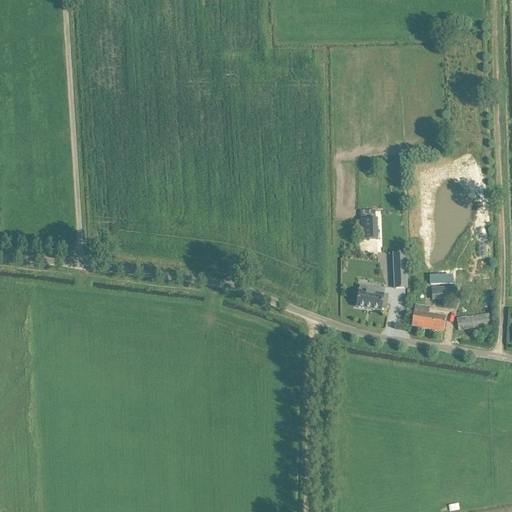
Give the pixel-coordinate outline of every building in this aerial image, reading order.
[(378,239),(378,219),(375,219),(375,210),(361,210),(361,220),(361,239),(378,239)] [(408,278),(407,253),(393,253),(394,278),(408,278)] [(430,280),(431,285),(452,284),(452,276),(451,276),(430,277),(430,280)] [(385,290),(369,288),(368,292),(360,291),(359,296),(357,296),(355,305),(357,305),(357,307),(381,311),(382,309),(384,310),(385,304),(387,304),(388,296),(384,295),(385,290)] [(452,298),(451,288),(431,290),(432,300),(452,298)] [(468,311),(465,332),(485,335),(490,303),(475,300),(473,312),(468,311)] [(446,317),(427,314),(428,307),(415,305),(412,327),(444,332),(446,317)]
